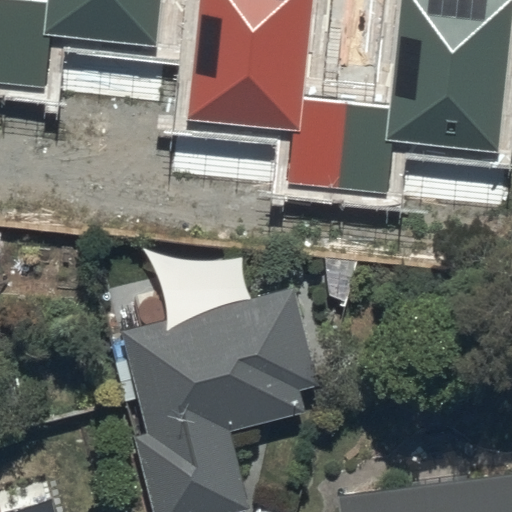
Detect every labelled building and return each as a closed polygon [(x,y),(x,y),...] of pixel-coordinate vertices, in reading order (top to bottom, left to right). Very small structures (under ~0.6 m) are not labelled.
[(156,46),(160,0),(47,0),(47,4),(16,0),(0,0),(0,82),(46,88),(51,34),(156,46)] [(497,152),(511,9),(511,0),(402,0),(390,112),(303,102),(314,0),(199,0),(186,120),(292,132),(286,183),(386,194),(392,140),(497,152)] [(132,436),(151,511),(235,511),(246,509),(227,431),(301,412),(296,392),(316,387),(292,289),(118,333),(143,434),(132,436)] [(511,511),(511,471),(334,495),(336,511),(511,511)] [(0,511),(60,511),(56,494),(0,509),(0,511)]
